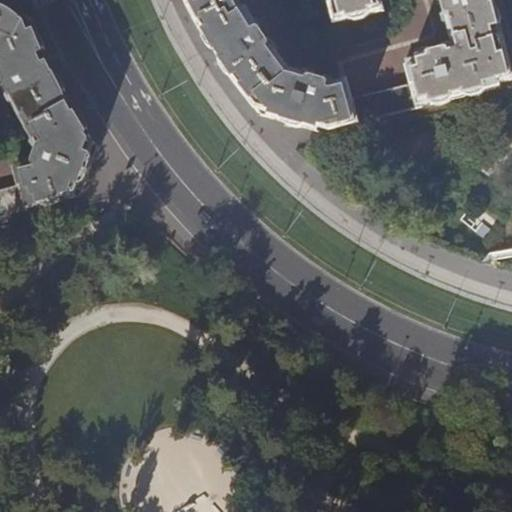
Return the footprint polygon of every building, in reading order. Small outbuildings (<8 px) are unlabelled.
[(337,84),(289,71),(246,9),(243,11),(237,0),(186,0),(197,23),(214,50),(225,68),(247,97),(261,114),(323,133),(498,87),(497,82),(511,78),(511,69),(493,0),(442,0),(453,41),(453,44),(451,48),(406,60),(412,84),(352,98),(347,81),(337,84)] [(329,0),(335,23),(384,11),(380,0),(329,0)] [(0,67),(27,122),(67,95),(60,84),(40,41),(31,21),(16,13),(0,4),(0,67)] [(76,196),(81,196),(98,147),(81,121),(67,95),(27,122),(41,149),(33,165),(17,167),(20,185),(26,209),(76,196)] [(0,215),(26,209),(20,185),(0,190),(0,215)]
